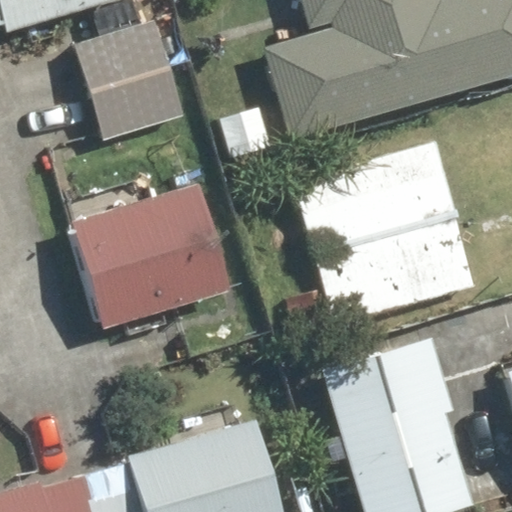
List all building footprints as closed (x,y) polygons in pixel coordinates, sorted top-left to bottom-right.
[(0,0),(0,28),(91,0),(0,0)] [(511,0),(293,0),(301,30),(258,42),(285,139),(511,77),(511,0)] [(145,16),(65,40),(95,142),(176,118),(145,16)] [(259,105),(214,117),(224,155),(269,143),(259,105)] [(432,139),(290,172),(326,327),(468,294),(432,139)] [(194,182),(64,217),(94,330),(224,295),(194,182)] [(425,337),(312,366),(349,511),(452,511),(470,507),(425,337)] [(511,366),(498,370),(511,422),(511,366)] [(275,511),(252,419),(0,485),(0,511),(275,511)]
